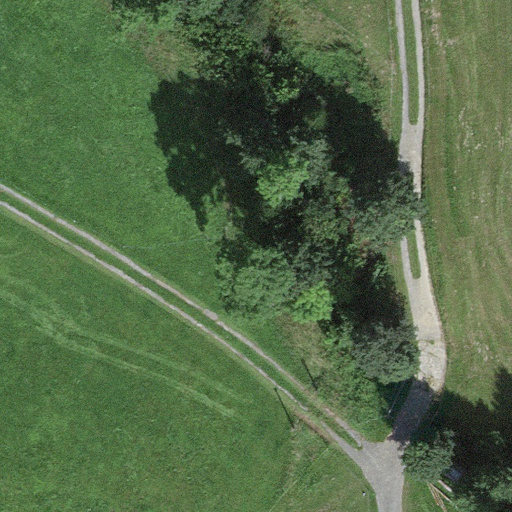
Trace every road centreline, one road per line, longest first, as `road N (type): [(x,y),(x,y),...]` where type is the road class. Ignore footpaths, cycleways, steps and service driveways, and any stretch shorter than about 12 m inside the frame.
road 1 (track): [(409,0),(418,61),(403,209),(429,386),(402,427),(387,511)]
road 2 (track): [(389,485),(286,382),(0,187)]
